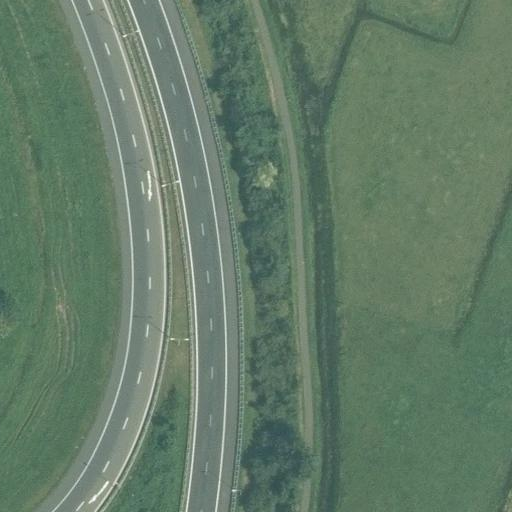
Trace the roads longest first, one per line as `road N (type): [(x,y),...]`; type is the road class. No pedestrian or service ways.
road 1 (motorway): [(87,0),(141,172),(151,276),(126,424),(77,511)]
road 2 (motorway): [(201,511),(210,311),(198,184),(143,0)]
